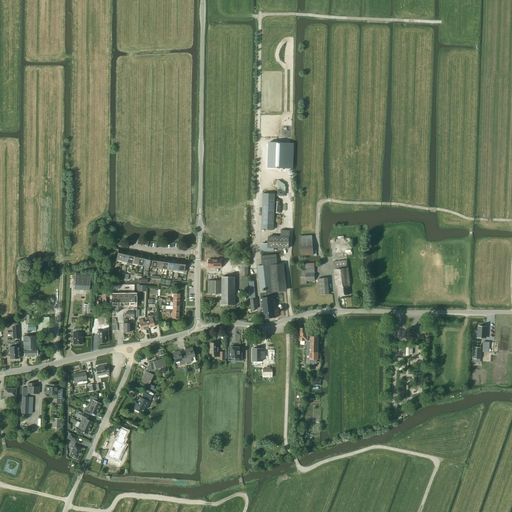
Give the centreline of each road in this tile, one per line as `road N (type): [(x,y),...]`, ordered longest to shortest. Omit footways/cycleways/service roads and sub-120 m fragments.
road 1 (track): [(284,320),(286,447),(300,468),(377,446),(441,460),(420,511)]
road 2 (tertiary): [(199,327),(270,324),(309,311),(511,313)]
road 3 (track): [(244,490),(215,504),(124,495),(102,511),(0,487)]
road 4 (tertiary): [(198,254),(202,0)]
road 5 (unclassified): [(64,511),(126,372),(129,347)]
road 6 (track): [(244,511),(245,368)]
road 7 (tertiary): [(0,373),(129,347)]
